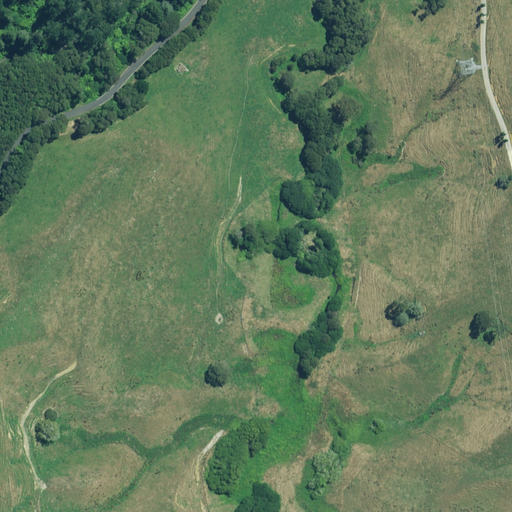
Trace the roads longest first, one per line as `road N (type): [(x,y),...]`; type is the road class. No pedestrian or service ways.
road 1 (unclassified): [(205,0),(108,90),(37,129),(0,175)]
road 2 (track): [(484,0),(485,83),(511,160)]
